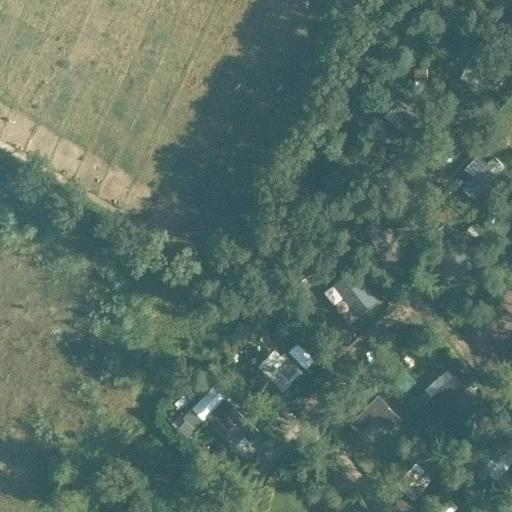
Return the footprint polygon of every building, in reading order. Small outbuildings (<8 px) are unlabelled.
[(464,43),(444,75),(459,85),(463,79),(479,88),(495,63),(464,43)] [(425,69),(413,69),(413,79),(425,79),(425,69)] [(378,95),(377,121),(394,121),(395,96),(378,95)] [(370,260),(384,251),(363,219),(349,228),(370,260)] [(472,226),(462,234),(468,241),(478,234),(472,226)] [(258,377),(267,359),(253,352),(244,370),(258,377)] [(511,373),(500,384),(509,394),(511,391),(511,373)] [(429,378),(411,411),(438,425),(455,392),(429,378)] [(364,441),(385,418),(360,395),(339,418),(364,441)] [(183,421),(177,428),(187,437),(194,430),(183,421)] [(458,488),(447,497),(455,506),(466,498),(458,488)]
